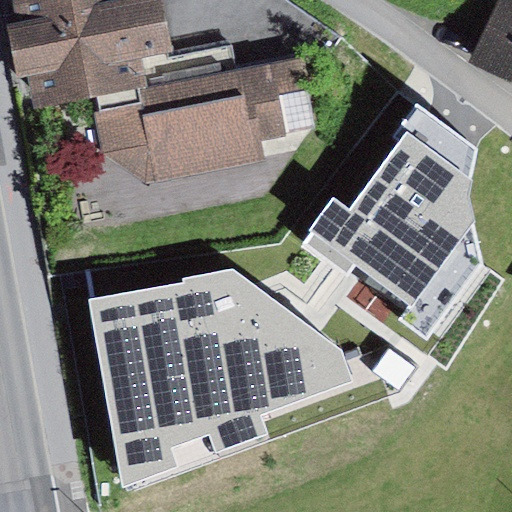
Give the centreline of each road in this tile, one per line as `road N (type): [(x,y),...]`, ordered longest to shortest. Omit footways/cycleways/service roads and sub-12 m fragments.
road 1 (residential): [(511,110),(346,0)]
road 2 (secondary): [(26,490),(0,353)]
